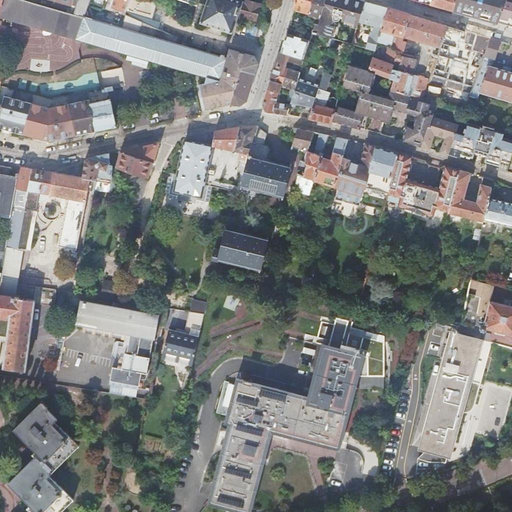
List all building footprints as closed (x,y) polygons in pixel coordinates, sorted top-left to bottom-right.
[(2,0),(1,5),(0,9),(0,17),(77,39),(83,19),(73,16),(18,0),(2,0)] [(77,0),(73,16),(83,19),(84,18),(89,0),(77,0)] [(114,0),(112,8),(124,12),(127,0),(114,0)] [(118,27),(177,44),(179,38),(159,29),(160,25),(152,23),(158,6),(139,0),(127,0),(124,12),(118,27)] [(177,0),(178,1),(196,7),(201,9),(205,10),(200,23),(231,33),(237,17),(256,22),(261,4),(246,0),(245,0),(244,3),(235,0),(208,0),(208,1),(205,0),(177,0)] [(311,16),(321,18),(325,0),(295,0),(292,9),(295,10),(294,12),(296,12),(296,10),(309,14),(309,15),(306,14),(304,18),(310,20),(311,16)] [(325,0),(321,18),(319,25),(315,24),(312,34),(331,39),(331,38),(329,38),(333,27),(335,28),(341,8),(352,11),(355,0),(325,0)] [(364,2),(356,0),(355,0),(352,11),(342,42),(351,44),(358,22),(364,2)] [(431,0),(430,5),(441,8),(453,12),(453,11),(453,10),(456,0),(431,0)] [(456,0),(453,10),(464,13),(472,16),(479,17),(485,19),(498,23),(499,23),(506,2),(506,0),(456,0)] [(370,33),(366,48),(374,50),(377,42),(387,9),(370,4),(364,2),(358,22),(374,27),(372,34),(370,33)] [(511,3),(506,2),(499,23),(511,26),(511,3)] [(387,9),(377,42),(395,47),(393,55),(396,56),(391,69),(392,69),(397,71),(398,71),(403,52),(406,43),(402,41),(403,37),(410,15),(401,12),(398,12),(387,9)] [(433,22),(410,15),(403,37),(430,45),(439,47),(440,47),(446,26),(433,22)] [(221,57),(177,44),(118,27),(99,22),(84,18),(83,19),(77,39),(127,54),(150,60),(209,77),(220,81),(227,58),(225,58),(221,57)] [(464,31),(446,26),(440,47),(439,47),(437,55),(432,54),(429,65),(428,64),(425,77),(441,82),(443,76),(445,70),(448,71),(459,35),(462,36),(464,31)] [(285,43),(282,53),(281,54),(289,56),(303,61),(306,52),(310,39),(288,32),(287,36),(285,43)] [(491,39),(470,97),(478,99),(481,93),(511,101),(511,73),(492,67),(493,66),(499,41),(491,39)] [(220,81),(209,77),(207,84),(201,85),(205,109),(219,106),(231,103),(235,89),(234,88),(236,82),(237,79),(238,79),(240,70),(245,54),(231,49),(228,59),(227,58),(220,81)] [(283,85),(288,69),(285,68),(286,64),(289,56),(281,54),(282,53),(279,52),(277,61),(270,81),(281,84),(281,85),(283,85)] [(418,56),(403,52),(398,71),(413,75),(417,61),(418,56)] [(150,60),(127,54),(126,60),(148,66),(150,60)] [(245,54),(240,70),(255,74),(258,63),(254,57),(245,54)] [(303,61),(289,56),(286,64),(301,69),(303,61)] [(304,77),(320,82),(325,69),(309,64),(304,77)] [(336,106),(335,110),(332,121),(333,121),(359,129),(363,114),(389,122),(393,108),(404,112),(411,114),(411,113),(415,114),(415,115),(417,116),(413,128),(408,127),(403,142),(418,146),(422,147),(428,127),(429,127),(432,118),(437,104),(423,99),(410,96),(403,93),(391,90),(388,98),(370,93),(376,73),(350,65),(349,67),(348,67),(342,86),(359,91),(358,95),(360,95),(358,105),(356,112),(336,106)] [(288,69),(283,85),(291,88),(289,93),(293,94),(297,81),(300,73),(288,69)] [(231,103),(230,106),(231,105),(232,103),(239,105),(246,101),(255,74),(240,70),(238,79),(243,81),(241,88),(239,87),(238,90),(235,89),(231,103)] [(392,90),(403,93),(410,96),(417,77),(413,75),(398,71),(397,71),(396,75),(391,73),(389,78),(395,80),(392,90)] [(317,97),(312,110),(309,120),(331,124),(333,121),(332,121),(335,110),(325,107),(333,84),(327,82),(328,78),(323,77),(321,86),(317,97)] [(428,80),(423,99),(437,104),(439,98),(444,83),(441,82),(425,77),(424,79),(428,80)] [(280,93),(281,85),(281,84),(270,81),(268,90),(279,93),(280,93)] [(293,94),(290,105),(298,107),(312,110),(317,97),(321,86),(297,81),(293,94)] [(274,112),(277,103),(279,93),(268,90),(263,106),(266,112),(274,114),(274,112)] [(0,127),(23,134),(30,104),(4,97),(2,107),(0,106),(0,127)] [(90,103),(96,131),(116,127),(110,99),(90,103)] [(30,104),(23,134),(49,141),(84,133),(96,131),(90,103),(89,100),(49,109),(30,104)] [(277,103),(274,112),(287,115),(290,105),(277,103)] [(473,112),(471,117),(486,121),(487,119),(496,122),(495,124),(511,128),(511,127),(506,126),(507,122),(498,120),(499,117),(489,114),(488,117),(473,112)] [(460,122),(459,126),(451,148),(448,155),(459,158),(460,155),(472,158),(473,155),(474,152),(487,156),(486,159),(485,162),(499,166),(500,163),(501,160),(510,162),(511,155),(511,128),(495,124),(496,122),(487,119),(486,121),(471,117),(471,118),(469,117),(468,121),(470,121),(469,125),(461,122),(460,122)] [(459,126),(432,118),(429,127),(428,127),(422,147),(430,150),(431,148),(433,148),(434,145),(431,145),(434,135),(446,138),(440,153),(448,155),(451,148),(459,126)] [(241,127),(184,138),(184,151),(179,161),(194,170),(193,174),(213,181),(216,182),(217,177),(225,179),(227,174),(219,171),(224,149),(235,152),(244,154),(249,155),(254,137),(258,134),(260,126),(241,127)] [(309,131),(298,129),(293,146),(299,148),(299,147),(304,149),(306,144),(310,145),(313,137),(314,132),(309,131)] [(308,179),(328,186),(334,188),(342,158),(346,144),(348,140),(338,137),(331,160),(322,158),(328,136),(322,134),(319,134),(315,148),(316,148),(315,154),(308,152),(304,163),(307,164),(303,178),(308,179)] [(116,166),(116,167),(153,180),(155,176),(160,178),(173,141),(121,151),(116,166)] [(334,200),(358,207),(359,205),(360,205),(376,147),(365,144),(359,165),(349,162),(349,160),(342,158),(334,188),(337,188),(334,200)] [(387,150),(376,147),(360,205),(384,212),(386,201),(399,154),(387,150)] [(85,160),(82,177),(82,178),(90,179),(96,179),(96,181),(94,190),(109,192),(111,191),(111,189),(120,187),(118,177),(110,178),(112,165),(109,164),(108,154),(89,158),(85,160)] [(386,201),(398,205),(398,206),(433,216),(436,208),(448,211),(458,171),(445,168),(439,189),(426,185),(426,183),(418,181),(418,183),(405,179),(407,174),(408,174),(411,164),(409,164),(411,158),(399,154),(386,201)] [(256,177),(253,189),(259,190),(283,196),(291,166),(290,166),(289,168),(251,158),(250,161),(258,163),(258,166),(259,166),(258,171),(252,169),(250,175),(256,177)] [(0,172),(9,174),(10,167),(0,164),(0,172)] [(82,177),(20,166),(18,176),(16,189),(17,189),(12,217),(7,247),(18,249),(27,201),(32,201),(32,199),(34,199),(34,198),(32,198),(33,192),(68,198),(58,246),(65,248),(63,257),(68,258),(70,249),(77,250),(90,179),(82,178),(82,177)] [(213,181),(193,174),(170,170),(165,189),(169,190),(168,195),(203,204),(204,200),(208,201),(212,185),(213,181)] [(468,174),(458,171),(448,211),(484,220),(489,199),(492,181),(483,179),(478,199),(463,195),(468,174)] [(9,174),(0,172),(0,215),(6,216),(12,217),(17,189),(16,189),(18,176),(9,174)] [(216,182),(213,181),(212,185),(234,191),(235,188),(216,182)] [(240,190),(235,188),(234,191),(246,194),(237,233),(241,234),(249,200),(253,201),(254,197),(257,198),(259,190),(253,189),(252,192),(240,188),(240,190)] [(511,203),(489,199),(484,220),(484,221),(481,234),(488,235),(491,233),(493,223),(511,227),(511,203)] [(433,216),(398,206),(397,209),(433,219),(433,216)] [(0,245),(0,273),(2,273),(7,247),(12,217),(6,216),(0,245)] [(220,249),(217,261),(219,261),(220,261),(220,258),(261,268),(268,241),(241,234),(237,233),(234,232),(227,230),(227,228),(226,227),(220,249)] [(220,258),(220,261),(260,271),(261,268),(220,258)] [(461,323),(458,322),(457,329),(453,328),(452,332),(451,331),(422,434),(450,442),(463,394),(462,394),(473,354),(476,355),(480,339),(483,340),(483,341),(511,349),(511,344),(511,306),(490,301),(488,308),(478,306),(484,282),(471,279),(461,323)] [(114,293),(116,282),(103,280),(102,288),(94,287),(93,295),(113,299),(114,293)] [(0,294),(0,315),(10,317),(3,366),(25,369),(34,303),(55,305),(57,289),(16,283),(14,297),(0,294)] [(131,333),(130,338),(128,346),(119,345),(115,366),(114,366),(111,383),(145,389),(153,342),(151,342),(152,337),(154,337),(154,338),(155,338),(159,313),(80,300),(76,324),(86,326),(86,325),(131,333)] [(205,314),(206,309),(207,304),(193,301),(191,311),(205,314)] [(184,332),(168,328),(162,355),(193,362),(204,314),(190,312),(189,311),(184,332)] [(232,423),(211,501),(248,511),(271,429),(338,447),(365,346),(327,336),(309,402),(294,398),(295,395),(239,380),(239,381),(224,377),(215,412),(229,416),(228,421),(232,423)] [(450,442),(422,434),(422,435),(419,448),(451,457),(483,341),(483,340),(480,339),(476,355),(473,354),(462,394),(463,394),(450,442)] [(53,354),(52,370),(98,371),(99,354),(53,354)] [(62,511),(74,500),(56,482),(53,484),(47,478),(79,446),(61,428),(58,430),(52,425),(57,419),(47,408),(48,407),(43,401),(14,430),(36,452),(33,455),(35,457),(9,484),(31,506),(29,508),(31,511),(29,511),(62,511)] [(383,467),(381,476),(391,478),(393,470),(383,467)]
